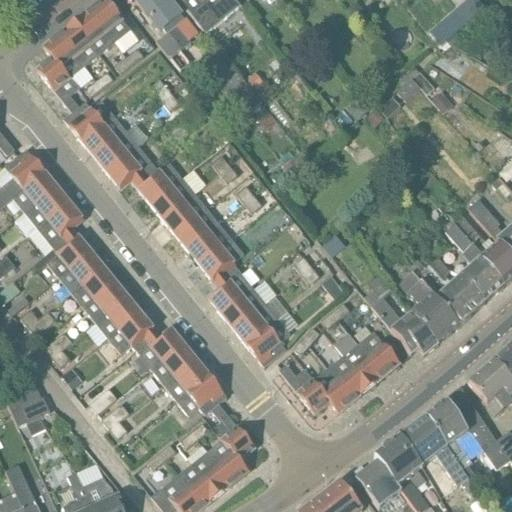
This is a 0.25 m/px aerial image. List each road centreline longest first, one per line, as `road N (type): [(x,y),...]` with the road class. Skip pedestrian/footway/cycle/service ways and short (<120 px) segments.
road 1 (residential): [(316,474),(0,81)]
road 2 (tertiary): [(316,474),(511,316)]
road 3 (residential): [(147,511),(0,329)]
